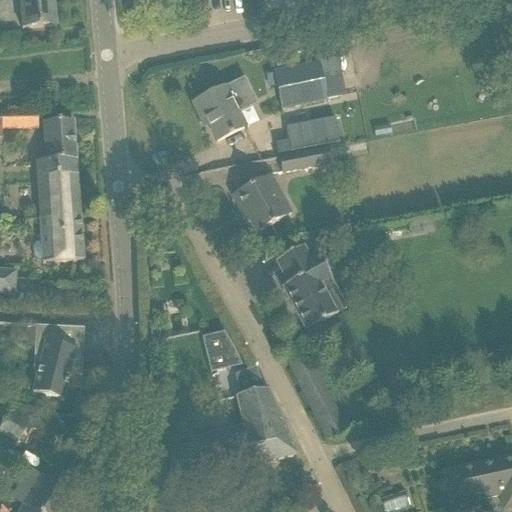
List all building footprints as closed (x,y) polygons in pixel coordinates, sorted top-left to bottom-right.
[(18,0),(21,30),(56,27),(53,0),(18,0)] [(273,73),(277,92),(281,110),(326,101),(318,63),(273,73)] [(232,106),(251,96),(243,79),(192,104),(200,122),(205,120),(216,143),(234,134),(243,129),(232,106)] [(0,113),(0,139),(1,139),(1,131),(37,130),(37,111),(0,113)] [(334,119),(286,128),(291,153),(339,144),(334,119)] [(39,220),(79,217),(73,123),(42,125),(45,163),(35,163),(39,220)] [(389,127),(373,130),(374,137),(390,135),(389,127)] [(277,159),(280,176),(329,167),(326,150),(277,159)] [(249,187),(231,197),(240,213),(243,211),(256,234),(273,224),(286,218),(265,179),(249,187)] [(79,217),(39,220),(41,244),(36,244),(32,248),(33,258),(37,261),(42,261),(42,265),(82,262),(79,217)] [(292,252),(275,262),(287,285),(281,288),(305,332),(322,323),(337,315),(322,287),(331,282),(332,282),(317,253),(309,258),(303,247),(292,252)] [(15,273),(0,272),(0,295),(14,296),(15,273)] [(62,350),(63,328),(43,327),(35,327),(35,328),(32,384),(33,384),(31,394),(63,402),(66,389),(79,389),(80,390),(82,354),(81,354),(74,353),(62,350)] [(152,329),(152,341),(159,342),(160,330),(152,329)] [(222,334),(201,339),(210,374),(230,369),(222,334)] [(346,341),(310,359),(341,420),(376,402),(346,341)] [(219,379),(219,392),(231,392),(232,379),(219,379)] [(168,453),(171,466),(175,485),(217,476),(217,475),(296,457),(266,391),(235,398),(244,435),(209,443),(208,437),(191,441),(192,447),(168,453)] [(128,487),(152,491),(164,412),(140,408),(128,487)] [(4,418),(0,423),(0,433),(35,459),(44,446),(4,418)] [(445,473),(449,493),(452,507),(501,496),(505,511),(508,511),(508,510),(511,509),(511,458),(501,461),(445,473)] [(61,511),(72,495),(41,477),(31,494),(23,506),(19,511),(61,511)] [(404,493),(379,501),(382,511),(390,511),(408,506),(404,493)]
